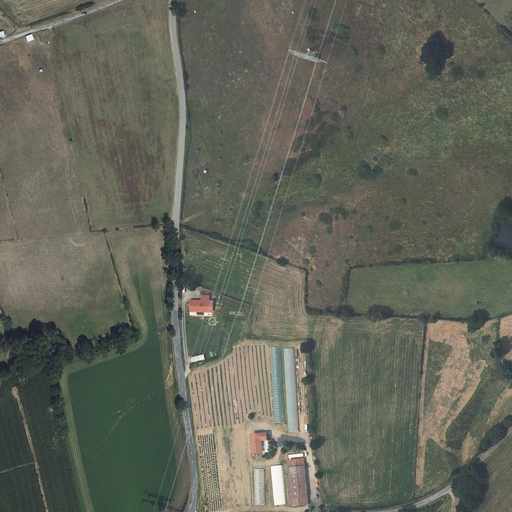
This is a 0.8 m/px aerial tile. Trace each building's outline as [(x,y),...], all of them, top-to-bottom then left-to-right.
[(196,302),(191,302),(191,309),(196,309),(196,311),(205,311),(205,310),(213,310),(214,300),(210,300),(210,295),(202,295),(202,300),(196,300),(196,302)] [(280,348),(271,348),(275,423),(284,422),(280,348)] [(287,380),(289,431),(299,431),(295,348),(285,349),(287,380)] [(267,440),(267,433),(252,434),(253,453),(263,452),(262,441),(267,440)] [(303,459),(288,461),(293,507),(308,505),(303,459)] [(284,465),(271,466),(274,505),(286,504),(284,465)] [(264,469),(252,470),(253,505),(267,505),(264,469)]
